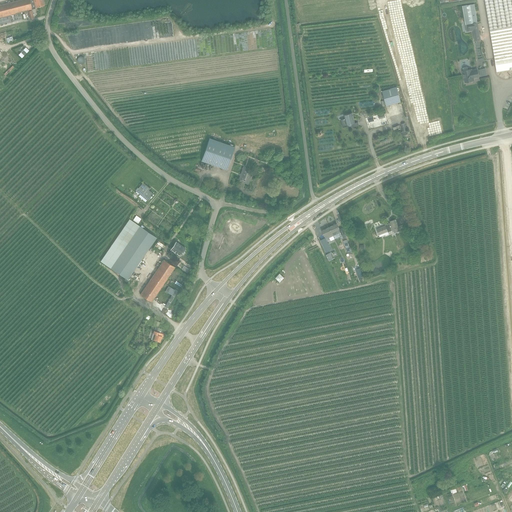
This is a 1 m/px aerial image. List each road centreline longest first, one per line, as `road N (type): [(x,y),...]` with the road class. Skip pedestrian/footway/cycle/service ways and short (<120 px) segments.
road 1 (unclassified): [(217,292),(200,272),(216,200),(154,168),(100,116),(51,49),(46,24),(54,0)]
road 2 (track): [(257,511),(207,392),(246,311),(233,302)]
road 3 (secondary): [(370,179),(511,135)]
road 4 (secondary): [(217,292),(140,396)]
road 5 (secondary): [(159,402),(226,298)]
